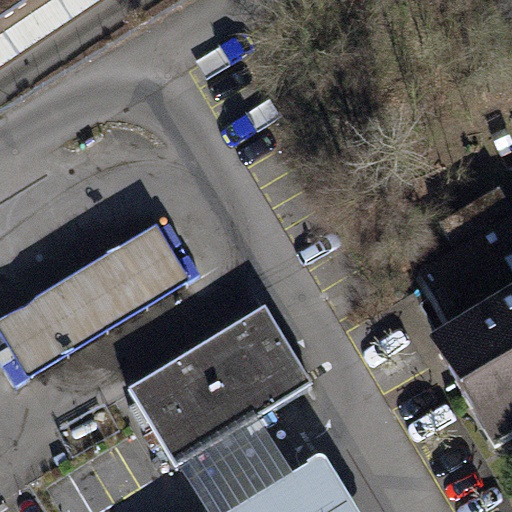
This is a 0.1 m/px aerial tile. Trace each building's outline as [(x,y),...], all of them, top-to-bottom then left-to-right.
[(0,0),(0,19),(28,0),(0,0)] [(28,0),(0,19),(0,61),(92,0),(28,0)] [(511,224),(420,279),(459,343),(439,355),(495,448),(511,438),(511,224)] [(157,233),(0,327),(0,335),(28,382),(188,286),(157,233)] [(266,313),(128,397),(177,477),(257,428),(315,394),(266,313)] [(322,474),(318,475),(294,490),(257,428),(177,477),(198,511),(348,511),(326,477),(322,474)]
